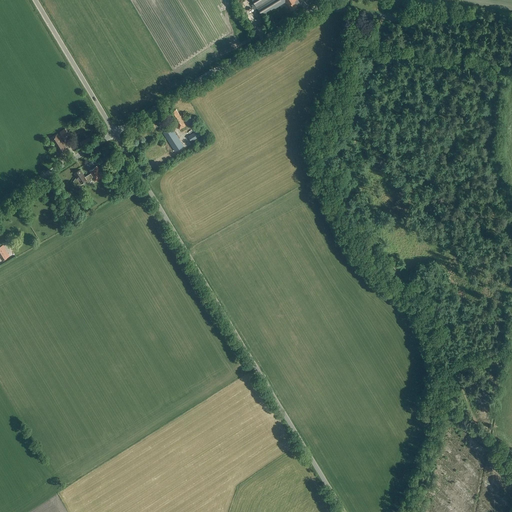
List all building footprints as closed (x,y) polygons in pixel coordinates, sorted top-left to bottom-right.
[(251,0),(262,17),(285,3),(287,6),(288,5),(291,11),(297,7),(300,5),(297,0),(251,0)] [(176,109),(170,113),(176,122),(175,122),(179,130),(193,121),(190,117),(184,120),(181,115),(180,116),(176,109)] [(171,127),(163,133),(175,151),(183,146),(181,142),(179,143),(178,140),(179,139),(171,127)] [(60,132),(63,137),(68,133),(65,128),(60,132)] [(201,135),(198,130),(188,136),(191,141),(201,135)] [(57,134),(51,138),(54,142),(55,142),(61,152),(66,150),(65,148),(66,147),(57,134)] [(88,138),(80,142),(82,146),(89,142),(88,138)] [(79,185),(81,184),(86,180),(88,181),(91,177),(92,177),(95,182),(103,177),(97,166),(90,170),(91,173),(85,177),(80,170),(75,173),(77,177),(74,180),(79,185)] [(10,256),(3,245),(0,246),(0,258),(2,261),(10,256)]
